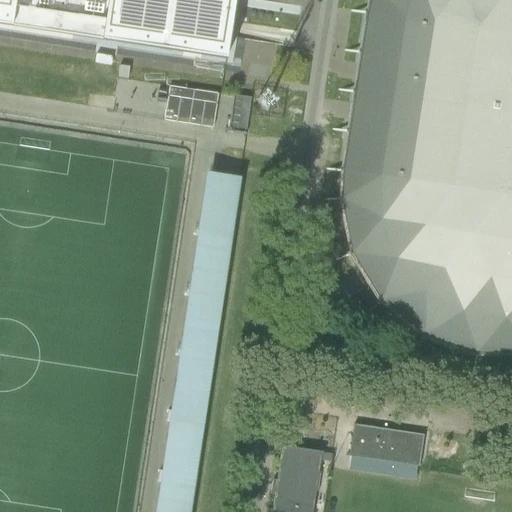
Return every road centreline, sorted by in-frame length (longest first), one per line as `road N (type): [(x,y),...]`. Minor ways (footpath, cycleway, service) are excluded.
road 1 (unclassified): [(249,511),(326,0)]
road 2 (track): [(511,396),(270,357)]
